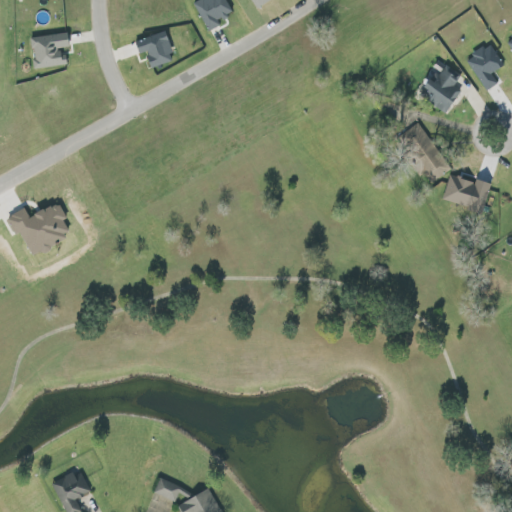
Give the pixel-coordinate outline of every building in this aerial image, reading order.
[(210,33),(221,26),(219,22),(234,14),(226,0),(202,0),(194,4),(210,33)] [(136,42),(140,54),(147,52),(152,69),(176,60),(167,32),(136,42)] [(30,38),(35,69),(68,65),(66,55),(60,56),(59,48),(70,47),(68,33),(30,38)] [(486,92),(500,83),(494,73),(504,67),(491,45),(466,60),(486,92)] [(450,113),(461,90),(455,88),(461,74),(440,65),(424,101),(450,113)] [(451,169),(420,124),(401,137),(432,182),(451,169)] [(443,201),(483,213),(492,186),(451,173),(443,201)] [(33,257),(72,236),(65,222),(68,220),(59,203),(30,218),(25,209),(7,219),(16,235),(20,233),(33,257)] [(81,470),(52,483),(64,511),(81,511),(76,500),(91,493),(81,470)] [(154,495),(176,503),(181,487),(160,479),(154,495)] [(180,505),(182,511),(220,511),(211,491),(180,505)]
